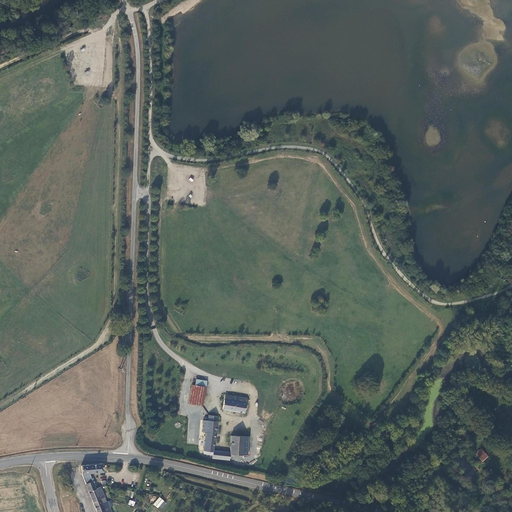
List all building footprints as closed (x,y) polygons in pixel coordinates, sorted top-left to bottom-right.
[(201,406),(205,382),(195,380),(194,385),(191,385),(188,403),(201,406)] [(222,393),(229,395),(232,384),(226,382),(222,393)] [(246,399),(229,396),(228,401),(223,400),(221,410),(244,413),(246,399)] [(205,421),(202,420),(201,431),(205,432),(202,451),(206,451),(205,454),(211,455),(212,445),(216,416),(208,415),(208,416),(206,416),(205,417),(204,418),(204,419),(205,421)] [(228,454),(246,456),(248,437),(230,435),(229,448),(228,454)] [(227,460),(228,454),(229,448),(212,445),(211,455),(211,457),(227,460)] [(482,450),(476,454),(482,462),(488,457),(482,450)] [(89,473),(103,471),(102,463),(81,465),(82,474),(83,473),(83,476),(82,476),(84,482),(88,491),(95,488),(89,473)] [(103,496),(99,486),(95,488),(88,491),(92,501),(100,498),(102,503),(104,502),(102,496),(103,496)] [(100,498),(92,501),(96,511),(111,511),(107,501),(104,502),(102,503),(100,498)] [(152,506),(157,510),(163,502),(158,498),(152,506)]
